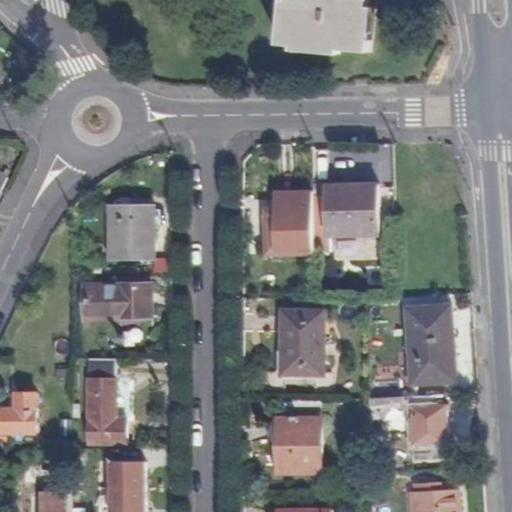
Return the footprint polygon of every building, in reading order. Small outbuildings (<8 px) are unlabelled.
[(290,0),(288,25),(283,25),(282,44),(295,45),(295,51),(326,54),(327,48),(373,51),(374,32),(369,31),(371,0),(290,0)] [(0,200),(11,180),(0,174),(0,200)] [(378,187),(315,188),(315,193),(316,238),(380,237),(378,187)] [(268,255),(316,254),(316,238),(315,193),(279,193),(280,208),(266,209),(268,255)] [(156,261),(155,206),(113,206),(113,261),(156,261)] [(153,286),(87,286),(88,320),(154,319),(153,286)] [(455,341),(453,308),(411,311),(414,383),(453,382),(450,341),(455,341)] [(326,311),(286,311),(285,375),(326,376),(326,311)] [(119,425),(120,358),(91,358),(91,443),(127,444),(128,426),(119,425)] [(122,416),(130,415),(128,378),(121,378),(122,416)] [(0,433),(40,434),(40,396),(20,395),(20,410),(0,410),(0,433)] [(370,400),(371,420),(416,419),(418,459),(452,459),(448,412),(415,412),(415,398),(370,400)] [(283,400),(282,420),(324,420),(327,420),(327,418),(340,418),(341,400),(283,400)] [(370,400),(351,400),(351,420),(371,420),(370,400)] [(279,420),(280,473),(325,472),(324,420),(282,420),(279,420)] [(22,486),(60,486),(60,468),(60,458),(22,457),(22,486)] [(114,511),(149,511),(149,463),(114,463),(114,511)] [(60,494),(74,494),(74,468),(60,468),(60,486),(60,494)] [(430,492),(446,492),(445,482),(429,483),(430,492)] [(430,492),(429,483),(414,484),(415,493),(413,493),(413,511),(462,511),(461,491),(446,492),(430,492)] [(73,511),(74,494),(60,494),(46,494),(45,511),(73,511)]
